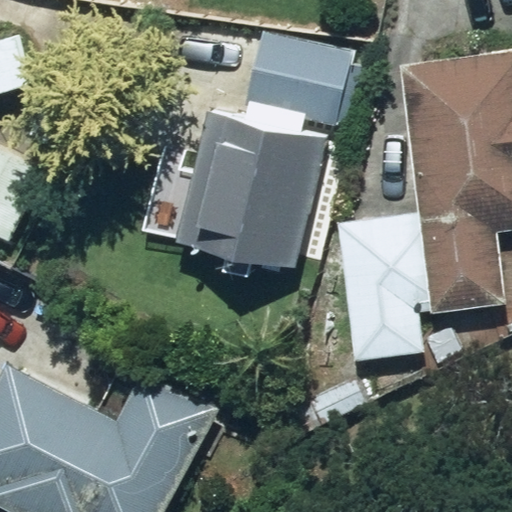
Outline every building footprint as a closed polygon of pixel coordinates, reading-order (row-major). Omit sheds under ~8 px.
[(511,292),(511,42),(420,53),(448,299),(511,292)] [(339,120),(223,101),(202,227),(317,246),(339,120)] [(0,140),(0,224),(13,232),(49,168),(0,140)] [(436,299),(429,211),(353,218),(366,356),(441,350),(436,299)] [(0,463),(5,466),(0,474),(0,511),(176,511),(235,406),(167,369),(145,409),(32,349),(0,408),(0,463)]
